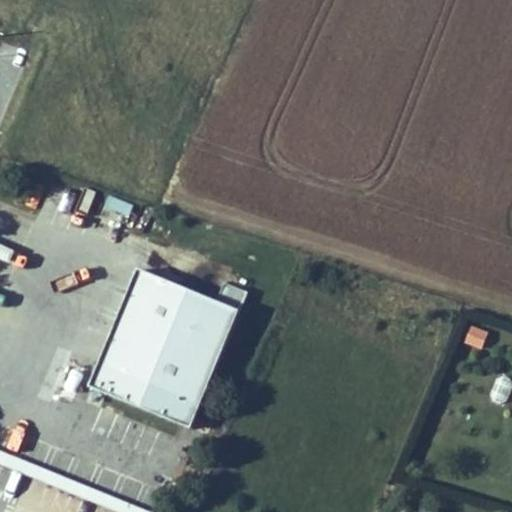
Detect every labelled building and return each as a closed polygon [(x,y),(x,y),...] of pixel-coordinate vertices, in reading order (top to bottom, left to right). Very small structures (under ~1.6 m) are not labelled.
[(89,378),(191,419),(240,301),(217,292),(138,260),(89,378)] [(217,292),(240,301),(247,283),(224,273),(217,292)] [(485,348),(489,331),(467,326),(463,343),(485,348)] [(496,377),(492,398),(507,401),(511,379),(496,377)] [(0,452),(143,511),(153,511),(156,506),(0,441),(0,452)]
